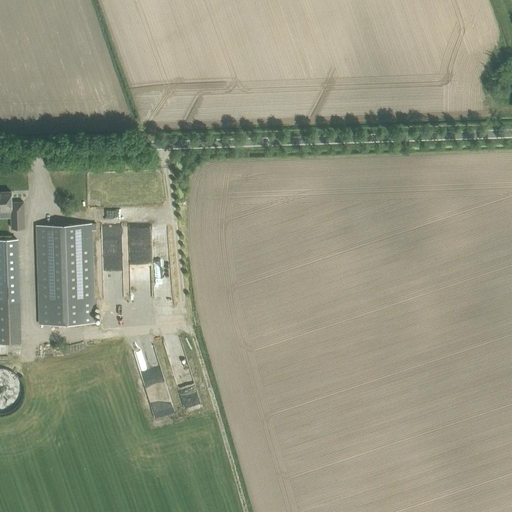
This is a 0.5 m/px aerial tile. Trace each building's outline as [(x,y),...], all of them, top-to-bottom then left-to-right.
[(11,191),(0,191),(0,211),(11,211),(12,217),(12,228),(24,228),(24,205),(24,202),(18,202),(12,202),(12,201),(11,191)] [(92,231),(97,231),(97,223),(92,223),(36,225),(37,235),(39,324),(95,322),(92,233),(92,231)] [(131,298),(151,298),(150,228),(130,228),(131,298)] [(167,228),(155,230),(156,239),(168,237),(167,228)] [(0,343),(21,342),(18,239),(8,239),(0,239),(0,343)] [(164,342),(169,358),(183,353),(178,338),(164,342)] [(0,408),(10,412),(21,376),(0,369),(0,408)]
